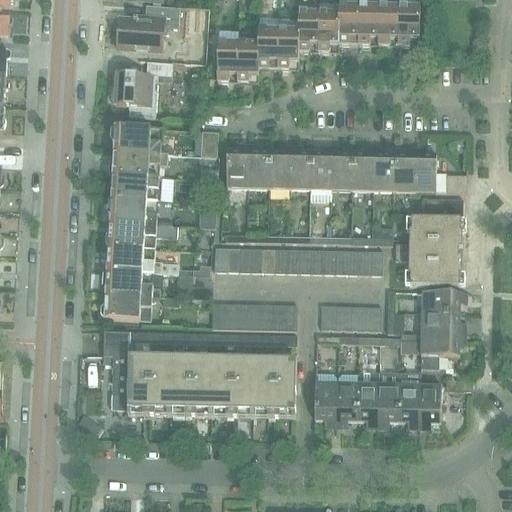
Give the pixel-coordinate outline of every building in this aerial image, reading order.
[(0,0),(0,15),(10,16),(10,7),(14,6),(14,0),(0,0)] [(359,0),(359,8),(358,50),(378,50),(379,8),(379,0),(359,0)] [(319,18),(319,49),(318,57),(339,57),(340,19),(339,19),(339,7),(319,7),(319,18)] [(339,7),(339,19),(340,19),(339,57),(340,50),(358,50),(359,8),(339,7)] [(118,53),(138,54),(162,56),(164,31),(179,32),(180,11),(146,8),(145,25),(138,24),(138,22),(134,21),(134,24),(120,23),(118,53)] [(399,9),(379,8),(378,50),(390,51),(390,43),(399,43),(399,9)] [(399,9),(399,43),(398,51),(410,51),(410,43),(419,43),(418,51),(419,51),(420,9),(399,9)] [(10,16),(0,15),(0,40),(8,41),(9,29),(12,27),(13,22),(9,20),(10,16)] [(299,18),(299,22),(298,67),(298,75),(299,75),(299,57),(310,57),(310,49),(319,49),(319,18),(299,18)] [(259,45),(258,88),(259,88),(259,74),(278,74),(279,21),(260,21),(259,45)] [(299,22),(279,21),(278,74),(290,74),(290,66),(298,67),(299,22)] [(230,79),(238,79),(239,45),(219,44),(218,87),(229,87),(230,79)] [(238,87),(258,88),(259,45),(239,45),(238,79),(238,87)] [(129,121),(156,122),(158,82),(172,83),(173,68),(148,66),(147,79),(117,77),(116,92),(112,92),(111,103),(115,104),(114,109),(130,110),(129,121)] [(0,108),(5,109),(5,94),(9,92),(9,84),(6,82),(6,80),(0,79),(0,108)] [(116,147),(115,155),(168,158),(173,158),(174,153),(165,152),(165,153),(161,153),(162,133),(117,130),(112,135),(112,143),(116,147)] [(201,160),(217,161),(219,137),(203,136),(201,160)] [(248,193),(248,192),(249,148),(238,148),(238,154),(228,154),(227,193),(248,193)] [(248,192),(268,193),(269,155),(261,155),(261,149),(249,148),(248,192)] [(268,193),(290,193),(291,149),(279,149),(279,155),(269,155),(268,193)] [(290,193),(311,194),(312,156),(302,156),(303,150),(291,149),(290,193)] [(311,194),(331,194),(333,150),(321,150),(321,157),(312,156),(311,194)] [(331,194),(352,195),(353,157),(344,157),(344,151),(333,150),(331,194)] [(352,195),(372,195),(374,151),(363,151),(363,157),(353,157),(352,195)] [(372,195),(394,196),(395,158),(386,158),(386,151),(374,151),(372,195)] [(394,196),(414,196),(415,152),(404,152),(404,158),(395,158),(394,196)] [(415,152),(414,196),(435,196),(435,197),(467,198),(468,180),(446,179),(447,177),(436,177),(437,159),(427,159),(427,152),(415,152)] [(110,179),(114,179),(159,181),(159,169),(167,169),(168,158),(115,155),(115,162),(110,162),(110,179)] [(199,184),(205,184),(218,185),(218,179),(218,172),(200,171),(199,184)] [(113,202),(112,203),(157,206),(159,181),(114,179),(113,202)] [(218,185),(205,184),(205,194),(218,195),(218,185)] [(112,219),(111,227),(156,230),(157,206),(112,203),(108,206),(108,214),(112,219)] [(410,248),(396,248),(395,265),(409,265),(409,290),(462,291),(463,204),(424,203),(423,216),(423,223),(410,223),(410,248)] [(395,223),(393,235),(406,237),(409,225),(395,223)] [(106,246),(111,251),(155,253),(155,242),(177,243),(178,231),(156,230),(111,227),(111,235),(106,238),(106,246)] [(111,251),(108,274),(153,277),(179,278),(179,269),(154,267),(155,253),(111,251)] [(214,276),(227,276),(227,252),(216,252),(214,276)] [(227,276),(239,276),(240,253),(227,252),(227,276)] [(239,276),(252,277),(252,253),(240,253),(239,276)] [(252,277),(263,277),(263,253),(252,253),(252,277)] [(263,277),(275,277),(276,253),(263,253),(263,277)] [(275,277),(287,278),(288,254),(276,253),(275,277)] [(287,278),(299,278),(300,254),(288,254),(287,278)] [(299,278),(311,278),(311,254),(300,254),(299,278)] [(311,278),(323,278),(323,254),(311,254),(311,278)] [(323,278),(335,279),(335,255),(323,254),(323,278)] [(335,279),(347,279),(347,255),(335,255),(335,279)] [(347,279),(359,279),(359,255),(347,255),(347,279)] [(359,279),(371,279),(371,255),(359,255),(359,279)] [(371,255),(371,279),(383,280),(383,256),(371,255)] [(107,298),(152,301),(161,301),(161,293),(152,292),(153,277),(108,274),(104,274),(103,290),(108,291),(107,298)] [(214,287),(211,281),(195,280),(194,290),(188,290),(187,303),(213,305),(214,287)] [(422,296),(422,317),(460,318),(460,309),(467,309),(467,297),(422,296)] [(152,301),(107,298),(107,306),(102,310),(101,318),(106,323),(150,326),(152,301)] [(179,302),(164,302),(164,310),(179,311),(179,302)] [(212,333),(224,334),(225,308),(213,308),(212,333)] [(224,334),(236,334),(237,308),(225,308),(224,334)] [(236,334),(248,334),(249,308),(237,308),(236,334)] [(248,334),(261,334),(261,309),(249,308),(248,334)] [(261,334),(273,335),(274,309),(261,309),(261,334)] [(273,335),(285,335),(285,309),(274,309),(273,335)] [(285,309),(285,335),(297,335),(298,310),(285,309)] [(334,310),(322,310),(321,334),(334,334),(334,310)] [(346,311),(334,310),(334,334),(345,335),(346,311)] [(358,311),(346,311),(345,335),(357,335),(358,311)] [(370,311),(358,311),(357,335),(370,335),(370,311)] [(382,312),(370,311),(370,335),(381,336),(382,312)] [(422,317),(421,338),(466,338),(466,328),(460,328),(460,318),(422,317)] [(128,419),(149,420),(170,420),(171,361),(150,361),(129,360),(129,347),(130,336),(104,336),(104,361),(113,361),(112,413),(128,414),(128,419)] [(466,338),(421,338),(421,345),(421,373),(439,373),(439,360),(459,360),(460,350),(466,351),(466,338)] [(170,420),(191,421),(212,421),(213,362),(192,361),(171,361),(170,420)] [(212,421),(233,422),(253,422),(255,363),(234,362),(213,362),(212,421)] [(253,422),(274,422),(295,423),(297,364),(276,363),(255,363),(253,422)] [(325,431),(336,432),(337,381),(333,377),(316,377),(315,425),(325,425),(325,431)] [(348,425),(357,425),(358,378),(341,377),(337,381),(336,432),(348,432),(348,425)] [(408,433),(419,434),(420,389),(420,377),(400,377),(400,388),(400,427),(408,427),(408,433)] [(447,395),(460,396),(460,384),(446,384),(447,395)] [(460,384),(460,396),(472,396),(472,385),(460,384)] [(367,432),(378,433),(379,388),(358,387),(357,425),(367,426),(367,432)] [(390,426),(400,427),(400,388),(379,388),(378,433),(390,433),(390,426)] [(420,389),(419,434),(431,434),(431,428),(441,428),(443,389),(420,389)]
